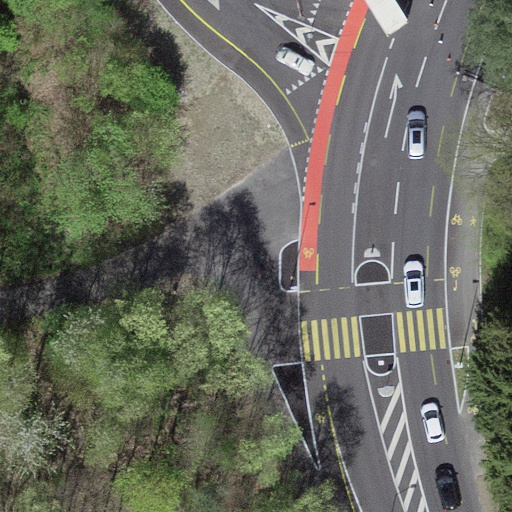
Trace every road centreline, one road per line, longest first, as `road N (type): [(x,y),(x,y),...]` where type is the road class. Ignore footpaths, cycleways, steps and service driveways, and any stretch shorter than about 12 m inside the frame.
road 1 (secondary): [(353,90),(330,196),(332,267),(398,511)]
road 2 (secondary): [(454,511),(421,385),(413,317),(413,199),(427,102)]
road 3 (track): [(201,243),(287,198),(460,200),(463,159),(511,145)]
road 4 (track): [(0,314),(201,243)]
road 5 (secondary): [(190,0),(241,46),(353,90)]
